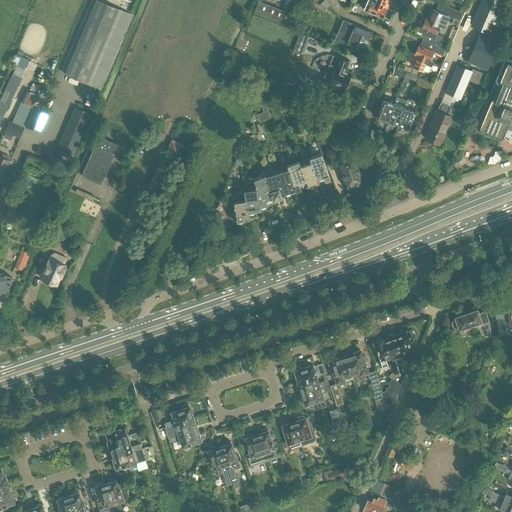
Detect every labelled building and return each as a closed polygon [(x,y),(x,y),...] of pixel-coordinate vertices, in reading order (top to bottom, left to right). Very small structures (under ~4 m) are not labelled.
[(99,0),(95,0),(64,74),(100,89),(132,14),(119,8),(99,0)] [(293,14),(258,0),(253,12),(289,26),(293,14)] [(367,0),(363,9),(382,17),(385,9),(386,10),(390,0),(367,0)] [(467,61),(468,62),(466,67),(477,71),(479,67),(487,70),(499,41),(498,41),(500,37),(505,23),(497,20),(505,0),(480,0),(470,26),(489,34),(488,36),(479,33),(467,61)] [(437,9),(451,15),(450,17),(459,21),(463,12),(439,2),(437,9)] [(423,32),(421,37),(423,38),(432,41),(434,37),(435,37),(436,34),(438,28),(442,30),(443,28),(448,16),(433,10),(433,11),(431,10),(427,20),(424,18),(419,31),(423,32)] [(344,46),(351,49),(352,47),(363,52),(371,32),(349,22),(342,36),(348,39),(344,46)] [(452,28),(446,43),(450,45),(456,29),(452,28)] [(299,34),(293,51),(303,55),(310,38),(299,34)] [(410,67),(409,67),(407,71),(416,76),(419,68),(423,70),(422,70),(427,72),(430,65),(431,66),(433,61),(430,60),(434,52),(443,56),(446,47),(432,41),(423,38),(420,45),(419,45),(415,55),(414,55),(410,64),(411,65),(410,67)] [(0,97),(0,121),(30,60),(16,53),(11,62),(17,65),(13,73),(12,72),(0,97)] [(338,57),(333,55),(323,82),(331,85),(332,87),(335,88),(340,86),(346,88),(346,87),(348,88),(350,81),(348,80),(351,74),(345,71),(349,61),(338,56),(338,57)] [(476,128),(477,131),(500,140),(503,139),(507,129),(511,131),(511,59),(507,57),(504,59),(476,128)] [(472,71),(457,64),(445,93),(460,100),(472,71)] [(404,78),(406,71),(394,67),(392,74),(404,78)] [(407,71),(406,71),(404,78),(414,81),(416,76),(407,71)] [(417,82),(432,88),(434,82),(419,76),(417,82)] [(427,95),(430,88),(417,84),(415,91),(427,95)] [(30,91),(26,89),(12,122),(23,127),(33,104),(40,107),(47,92),(32,85),(30,91)] [(374,115),(377,116),(376,117),(387,121),(395,101),(384,97),(380,108),(377,107),(376,108),(374,113),(374,115)] [(386,122),(394,125),(394,124),(397,125),(397,124),(406,101),(396,97),(395,101),(387,121),(386,122)] [(401,126),(401,127),(405,129),(406,129),(409,128),(409,127),(415,111),(418,102),(407,98),(406,101),(397,124),(401,126)] [(290,99),(295,113),(307,109),(303,100),(290,99)] [(468,111),(471,104),(462,100),(459,108),(468,111)] [(424,138),(441,145),(453,116),(452,116),(455,108),(440,102),(437,109),(436,109),(424,138)] [(40,133),(49,113),(33,106),(24,126),(40,133)] [(75,106),(61,137),(55,151),(70,157),(76,144),(90,113),(75,106)] [(12,122),(9,121),(4,131),(20,138),(24,127),(23,127),(12,122)] [(81,175),(101,184),(118,145),(99,136),(81,175)] [(324,141),(317,143),(321,153),(326,166),(331,164),(324,141)] [(310,157),(317,178),(324,176),(325,180),(330,178),(326,166),(321,153),(310,157)] [(2,157),(0,156),(0,176),(2,178),(10,160),(8,160),(9,157),(3,154),(2,157)] [(144,194),(161,201),(177,162),(161,155),(144,194)] [(302,171),(308,186),(308,187),(309,188),(313,187),(314,185),(313,184),(319,182),(317,178),(310,157),(309,157),(309,158),(306,159),(306,160),(299,163),(302,171)] [(286,162),(287,165),(288,168),(296,190),(301,188),(306,186),(308,186),(302,171),(299,163),(299,161),(298,158),(286,162)] [(344,158),(339,160),(340,165),(347,187),(354,184),(356,185),(359,184),(360,182),(362,181),(362,180),(366,178),(364,171),(359,172),(354,160),(346,163),(345,160),(344,158)] [(288,168),(287,165),(277,168),(285,193),(296,190),(288,168)] [(265,172),(269,187),(273,199),(281,196),(281,195),(285,193),(277,168),(265,172)] [(266,201),(273,199),(269,187),(265,172),(258,175),(259,177),(253,179),(254,183),(256,188),(259,207),(268,204),(266,201)] [(244,192),(245,199),(249,218),(257,216),(256,211),(255,209),(260,208),(259,207),(256,188),(254,183),(244,184),(244,189),(243,190),(244,192)] [(74,192),(93,200),(95,196),(76,188),(74,192)] [(249,218),(245,199),(244,192),(232,194),(234,201),(233,202),(234,206),(230,207),(228,210),(229,217),(232,219),(235,218),(236,221),(237,221),(239,223),(243,222),(243,220),(245,220),(244,219),(249,218)] [(53,232),(48,243),(57,248),(63,236),(53,232)] [(21,270),(28,252),(22,250),(15,267),(21,270)] [(51,259),(49,258),(41,255),(35,268),(45,273),(43,278),(45,279),(44,282),(51,285),(53,283),(55,284),(59,275),(61,276),(65,267),(63,266),(66,259),(54,253),(51,259)] [(0,298),(2,299),(3,300),(4,299),(3,299),(12,277),(0,272),(0,298)] [(511,301),(508,302),(509,305),(507,305),(494,307),(499,336),(510,334),(508,324),(509,324),(509,325),(511,324),(511,301)] [(481,333),(480,335),(484,335),(484,337),(491,335),(489,321),(485,311),(479,313),(477,309),(454,317),(455,318),(454,318),(453,319),(453,320),(452,320),(452,321),(452,322),(451,323),(451,324),(452,325),(452,326),(453,327),(454,327),(455,328),(456,328),(457,328),(458,328),(459,330),(472,326),(473,326),(473,328),(475,327),(475,329),(477,329),(478,329),(479,330),(480,332),(481,333)] [(406,333),(406,331),(395,335),(402,355),(409,353),(407,348),(413,347),(411,341),(412,341),(412,339),(413,339),(413,338),(414,338),(414,337),(415,337),(415,336),(415,335),(415,334),(414,333),(413,332),(412,332),(412,331),(411,331),(410,331),(409,332),(406,333)] [(402,355),(395,335),(385,338),(392,358),(400,355),(400,356),(402,355)] [(495,337),(495,336),(483,340),(485,345),(493,343),(495,337)] [(382,367),(388,365),(387,363),(393,361),(392,358),(385,338),(374,342),(376,350),(382,367)] [(374,389),(375,394),(373,394),(377,408),(385,405),(385,404),(381,392),(382,392),(380,387),(381,387),(377,375),(376,370),(368,373),(367,373),(368,372),(365,363),(367,360),(366,357),(363,356),(360,349),(353,352),(353,349),(351,349),(344,351),(352,377),(359,375),(361,375),(361,377),(367,375),(369,379),(370,379),(373,389),(374,389)] [(333,373),(337,383),(337,382),(338,384),(345,382),(344,380),(346,380),(345,379),(352,377),(344,351),(337,353),(335,355),(336,357),(329,359),(331,366),(329,369),(330,372),(333,373)] [(294,369),(295,370),(294,370),(298,382),(316,376),(322,374),(325,373),(322,364),(315,366),(313,365),(312,365),(312,364),(301,368),(301,367),(298,366),(296,367),(294,369)] [(390,385),(385,388),(386,390),(393,402),(397,393),(389,384),(393,379),(395,375),(391,372),(388,376),(392,379),(388,383),(390,385)] [(296,388),(299,389),(300,389),(301,394),(329,385),(325,373),(322,374),(325,381),(321,382),(318,383),(316,376),(298,382),(296,383),(296,385),(296,388)] [(479,375),(473,390),(477,391),(483,376),(479,375)] [(400,385),(393,379),(389,384),(397,393),(400,385)] [(302,398),(301,401),(302,404),(304,405),(305,405),(317,401),(317,402),(318,403),(319,404),(320,404),(321,404),(322,403),(323,402),(324,401),(323,400),(323,399),(324,399),(323,393),(326,392),(331,391),(329,385),(301,394),(303,398),(302,398)] [(331,390),(338,411),(345,409),(339,387),(331,390)] [(386,390),(382,392),(381,392),(385,404),(393,402),(386,390)] [(173,419),(173,420),(164,423),(165,427),(175,424),(193,417),(189,406),(189,405),(186,404),(183,405),(181,407),(182,408),(171,412),(171,413),(170,413),(169,416),(170,418),(172,420),(173,419)] [(307,417),(305,418),(304,417),(302,416),(299,417),(298,419),(298,420),(294,421),(302,446),(302,445),(314,441),(315,440),(316,439),(316,438),(310,421),(307,417)] [(175,424),(177,431),(168,434),(169,438),(197,429),(195,424),(196,424),(197,421),(197,419),(194,417),(193,417),(175,424)] [(443,422),(431,417),(426,427),(438,433),(443,422)] [(302,446),(294,421),(289,423),(289,422),(286,421),(284,422),(282,424),(282,425),(284,432),(283,432),(282,432),(282,434),(282,435),(282,436),(283,437),(284,437),(286,437),(288,445),(290,450),(302,446)] [(106,433),(109,441),(107,441),(109,446),(128,440),(138,437),(136,432),(127,435),(129,432),(128,430),(125,428),(119,430),(119,429),(113,431),(110,430),(108,431),(106,433)] [(180,440),(182,447),(184,449),(186,449),(188,449),(189,447),(189,444),(201,441),(201,440),(202,440),(203,437),(202,435),(199,433),(198,433),(197,429),(169,438),(171,443),(180,440)] [(260,432),(261,432),(256,434),(266,462),(278,457),(277,454),(275,447),(276,447),(277,446),(277,445),(277,443),(275,442),(274,441),(273,441),(272,442),(268,430),(267,430),(267,429),(265,429),(262,429),(260,432)] [(250,453),(244,455),(248,468),(266,462),(256,434),(252,435),(251,435),(249,434),(246,435),(245,437),(245,438),(247,444),(246,444),(245,445),(245,447),(245,448),(246,449),(247,450),(248,450),(249,449),(250,453)] [(108,452),(110,454),(111,454),(113,457),(141,448),(140,444),(130,447),(128,440),(109,446),(109,447),(108,447),(107,450),(108,452)] [(219,446),(228,471),(230,478),(231,477),(237,475),(235,470),(240,468),(237,460),(239,459),(240,458),(240,457),(239,456),(239,455),(238,454),(237,454),(235,455),(231,442),(231,443),(230,442),(228,441),(226,442),(224,444),(224,445),(219,446)] [(214,470),(216,475),(222,474),(226,486),(233,484),(231,477),(230,478),(228,471),(219,446),(214,448),(214,447),(212,446),(210,447),(208,449),(208,450),(210,457),(209,457),(208,459),(209,461),(210,462),(212,462),(214,470)] [(339,449),(343,462),(349,460),(345,447),(339,449)] [(113,462),(112,464),(113,467),(115,468),(124,466),(126,466),(127,467),(129,467),(132,467),(133,464),(136,463),(135,462),(145,459),(141,448),(113,457),(114,461),(113,462)] [(403,465),(401,468),(410,471),(416,457),(408,454),(409,452),(401,449),(396,461),(403,465)] [(332,471),(331,470),(323,472),(326,482),(330,481),(347,475),(344,467),(332,471)] [(111,480),(109,482),(105,483),(114,511),(121,509),(118,502),(130,498),(126,486),(121,484),(118,485),(116,480),(113,479),(111,480)] [(397,489),(374,480),(370,490),(393,499),(397,489)] [(0,494),(10,492),(9,488),(10,488),(11,485),(10,483),(8,481),(7,481),(0,482),(0,494)] [(99,505),(100,505),(101,507),(102,511),(110,511),(114,511),(105,483),(102,485),(99,484),(96,484),(95,487),(98,495),(97,496),(98,498),(96,498),(96,501),(96,503),(99,505)] [(74,492),(72,494),(68,496),(73,511),(87,511),(88,511),(86,511),(86,510),(87,509),(87,507),(87,504),(84,503),(83,503),(82,500),(82,501),(79,492),(76,491),(74,492)] [(488,494),(489,495),(489,494),(511,504),(511,493),(506,491),(504,496),(498,494),(493,492),(492,493),(489,492),(488,494)] [(0,510),(0,511),(3,510),(4,508),(4,507),(7,506),(6,505),(15,502),(16,499),(15,497),(13,495),(12,496),(10,492),(0,494),(0,510)] [(501,505),(499,509),(506,511),(511,511),(511,504),(489,494),(489,495),(487,498),(490,499),(489,500),(501,505)] [(73,511),(68,496),(64,497),(62,496),(59,497),(58,499),(61,508),(60,508),(61,510),(59,511),(73,511)] [(383,511),(384,509),(382,508),(385,500),(379,498),(377,500),(374,499),(372,503),(367,501),(364,509),(367,510),(366,511),(383,511)] [(255,501),(240,506),(241,511),(247,511),(258,508),(255,501)]
